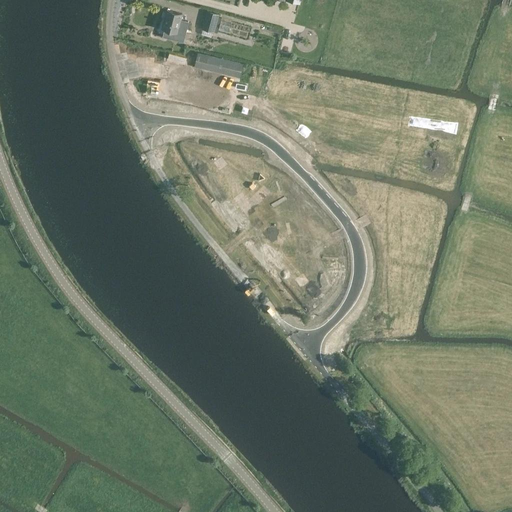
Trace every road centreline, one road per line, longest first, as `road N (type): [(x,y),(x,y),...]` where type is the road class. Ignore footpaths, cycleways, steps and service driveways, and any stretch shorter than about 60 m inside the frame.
road 1 (unclassified): [(437,511),(221,255),(152,159),(118,70),(117,0)]
road 2 (tertiary): [(274,511),(73,296),(0,158)]
